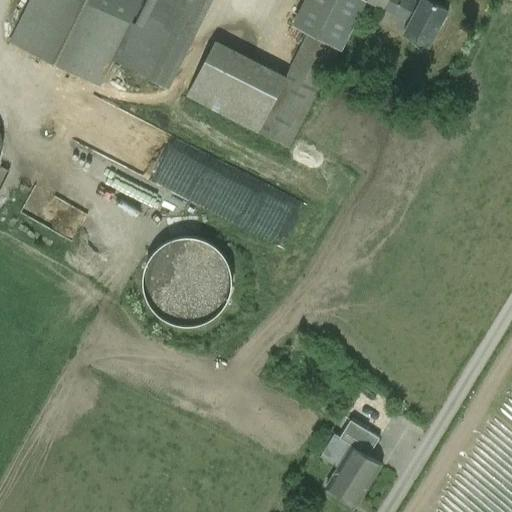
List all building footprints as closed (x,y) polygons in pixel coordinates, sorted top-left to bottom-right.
[(140,0),(30,0),(11,40),(99,84),(131,20),(140,0)] [(209,0),(147,0),(136,23),(131,20),(112,58),(167,86),(209,0)] [(328,0),(314,26),(332,36),(352,0),(366,0),(382,9),(387,0),(328,0)] [(414,4),(405,0),(387,0),(383,7),(407,19),(414,4)] [(446,8),(430,0),(416,0),(414,4),(407,19),(402,29),(429,43),(446,8)] [(286,76),(258,131),(288,146),(338,47),(308,32),(286,76)] [(286,76),(215,41),(187,96),(258,131),(286,76)] [(167,86),(112,58),(100,81),(175,119),(187,96),(167,86)] [(200,208),(279,242),(284,232),(265,224),(273,204),(212,178),(200,208)] [(163,235),(153,314),(227,323),(237,244),(163,235)] [(379,438),(350,420),(339,438),(351,445),(368,456),(379,438)] [(368,456),(351,445),(326,486),(356,505),(382,464),(368,456)]
